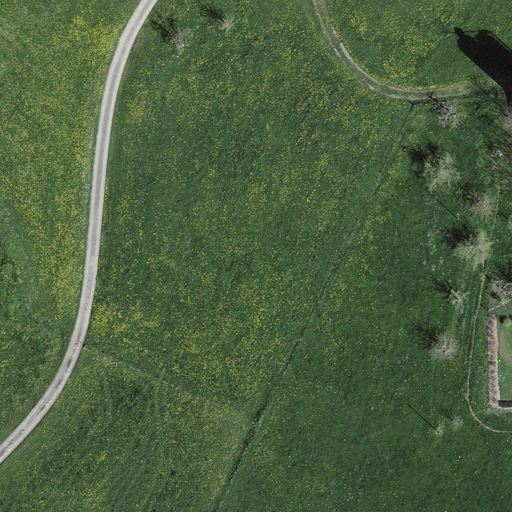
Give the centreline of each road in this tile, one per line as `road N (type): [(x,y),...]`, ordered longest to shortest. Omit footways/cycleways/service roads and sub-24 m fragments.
road 1 (track): [(0,450),(70,363),(106,90),(117,49),(145,0)]
road 2 (track): [(317,0),(320,24),(353,71),(398,93),(511,82)]
